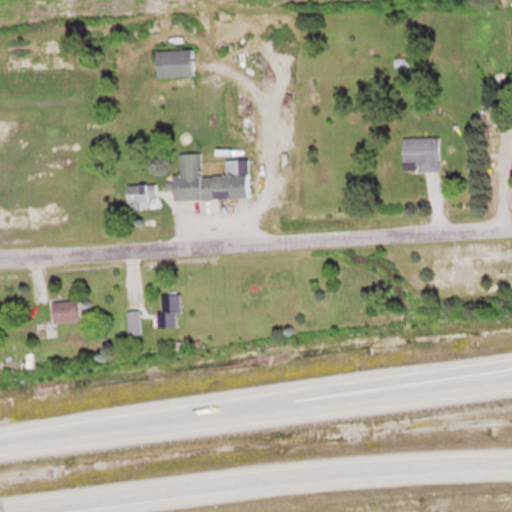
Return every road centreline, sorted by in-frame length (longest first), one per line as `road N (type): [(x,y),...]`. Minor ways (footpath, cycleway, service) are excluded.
road 1 (residential): [(0,255),(511,226)]
road 2 (motorway): [(75,511),(362,477),(511,470)]
road 3 (motorway): [(511,376),(294,409)]
road 4 (motorway): [(511,391),(294,409)]
road 5 (motorway): [(175,426),(0,449)]
road 6 (motorway): [(294,409),(175,426)]
